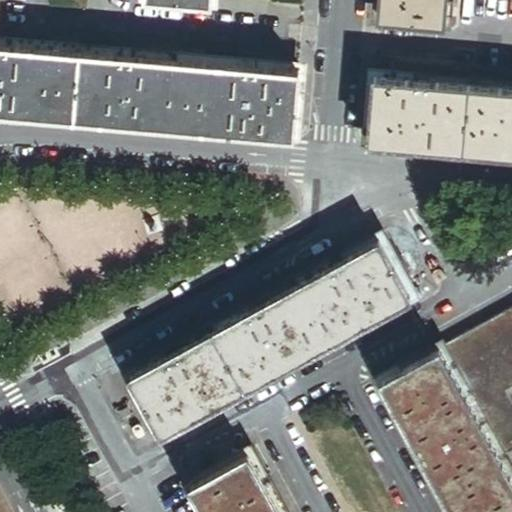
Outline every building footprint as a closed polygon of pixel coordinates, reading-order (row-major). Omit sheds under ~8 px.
[(447,0),(380,0),(380,12),(446,17),(447,0)] [(0,105),(296,130),(301,65),(0,39),(0,105)] [(370,137),(511,148),(511,82),(375,71),(370,137)] [(156,221),(149,223),(152,230),(159,228),(156,221)] [(162,427),(412,291),(381,234),(131,371),(162,427)] [(511,306),(442,345),(502,455),(511,449),(511,306)] [(442,345),(441,344),(383,375),(458,511),(511,511),(511,472),(502,455),(442,345)] [(283,511),(249,449),(192,481),(209,511),(283,511)]
